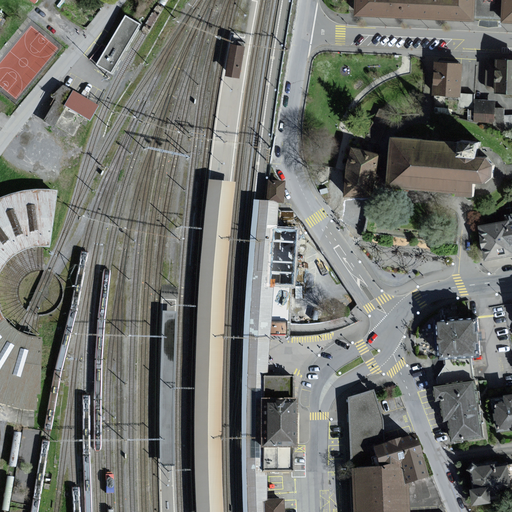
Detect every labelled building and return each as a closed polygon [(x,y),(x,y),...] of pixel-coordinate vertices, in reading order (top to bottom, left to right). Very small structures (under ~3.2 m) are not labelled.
[(511,0),(352,0),(352,15),(469,21),(486,21),(499,22),(511,22),(511,0)] [(142,24),(128,16),(99,64),(113,72),(142,24)] [(229,73),(239,75),(244,47),(234,45),(229,73)] [(511,59),(489,60),(488,88),(497,88),(497,91),(511,91),(511,59)] [(461,67),(437,65),(434,93),(458,95),(461,67)] [(99,106),(64,86),(62,89),(57,87),(51,97),(57,100),(45,120),(54,125),(65,106),(90,121),(99,106)] [(497,101),(477,100),(476,121),(496,121),(497,101)] [(476,158),(457,156),(458,144),(391,139),(388,185),(458,190),(458,193),(474,194),(475,179),(487,180),(491,177),(491,166),(484,159),(476,158)] [(458,144),(457,156),(476,158),(477,143),(458,141),(458,144)] [(380,153),(352,149),(348,164),(346,195),(373,199),(376,174),(380,153)] [(196,505),(196,511),(221,511),(221,492),(220,461),(220,424),(220,390),(221,358),(223,319),(224,289),(227,255),(230,218),(233,181),(208,178),(200,259),(196,311),(194,410),(193,452),(196,505)] [(286,181),(268,180),(266,202),(278,203),(284,203),(286,181)] [(41,394),(43,337),(33,336),(28,335),(23,333),(18,330),(13,327),(9,323),(6,319),(2,314),(0,310),(0,309),(0,273),(3,268),(6,263),(10,259),(14,256),(19,253),(24,250),(29,248),(35,247),(40,247),(50,247),(58,191),(42,189),(30,190),(17,192),(6,196),(0,198),(0,402),(21,409),(37,411),(37,394),(41,394)] [(266,202),(252,200),(247,256),(244,311),(241,369),(241,425),(241,466),(241,489),(241,511),(266,511),(266,500),(266,471),(265,471),(265,447),(263,447),(262,398),(264,398),(264,377),(268,377),(271,335),(272,322),(274,284),(271,283),(275,229),(277,229),(278,203),(266,202)] [(510,220),(483,224),(485,241),(488,257),(511,253),(511,213),(509,214),(510,220)] [(277,229),(275,229),(271,283),(274,284),(292,285),(295,286),(299,230),(277,229)] [(177,312),(161,310),(159,337),(159,364),(159,432),(159,466),(175,467),(175,383),(176,354),(177,312)] [(444,319),(447,358),(449,358),(471,355),(483,355),(480,316),(444,319)] [(449,358),(449,364),(433,387),(474,382),(471,355),(449,358)] [(292,388),(291,377),(268,377),(264,377),(264,398),(262,398),(263,447),(265,447),(265,471),(266,471),(294,470),(293,459),(293,447),(296,447),(296,445),(295,399),(292,399),(292,388)] [(474,389),(474,382),(433,387),(434,403),(440,402),(441,409),(442,415),(442,422),(448,422),(449,440),(478,437),(474,389)] [(373,391),(349,398),(352,468),(369,467),(367,450),(382,445),(382,422),(373,391)] [(508,397),(497,399),(500,428),(511,426),(511,393),(508,394),(508,397)] [(382,445),(367,450),(369,467),(392,465),(399,486),(407,483),(427,476),(414,435),(392,442),(382,445)] [(501,463),(479,466),(482,487),(479,488),(481,502),(498,499),(497,490),(504,489),(503,484),(511,482),(511,464),(501,466),(501,463)] [(407,511),(407,483),(399,486),(392,465),(369,467),(352,468),(353,511),(407,511)] [(275,500),(266,500),(266,511),(284,511),(284,500),(275,500)]
